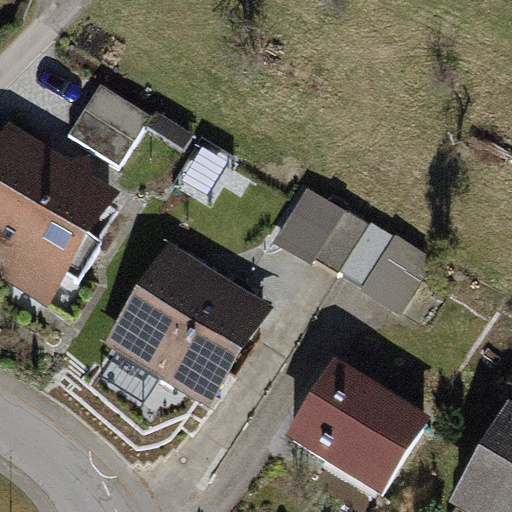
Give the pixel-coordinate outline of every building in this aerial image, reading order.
[(156,118),(110,93),(79,149),(125,174),(156,118)] [(122,197),(15,136),(0,162),(0,271),(59,306),(122,197)] [(395,242),(316,203),(290,254),(369,293),(395,242)] [(274,315),(181,260),(120,362),(212,417),(274,315)] [(419,429),(337,381),(293,455),(375,504),(419,429)] [(511,511),(511,423),(465,511),(511,511)]
